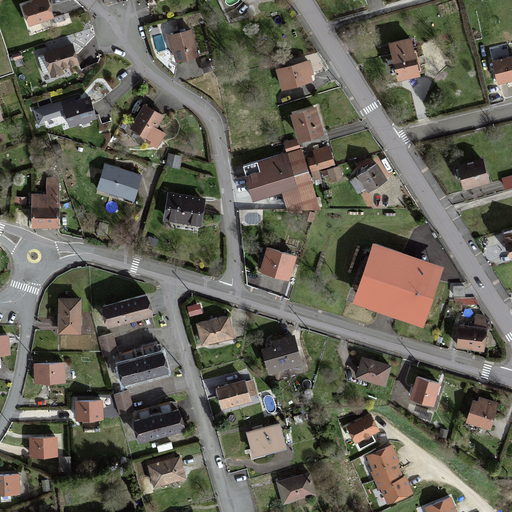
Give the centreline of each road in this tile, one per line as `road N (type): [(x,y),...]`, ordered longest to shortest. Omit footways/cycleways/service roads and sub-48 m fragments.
road 1 (residential): [(231,294),(216,117),(147,70),(118,24)]
road 2 (residential): [(231,294),(511,380)]
road 3 (residential): [(232,511),(168,293),(171,276)]
road 4 (residential): [(388,137),(511,333)]
road 5 (residential): [(0,427),(24,356),(21,298)]
road 6 (residential): [(511,104),(388,137)]
road 7 (residential): [(320,30),(388,137)]
road 8 (residential): [(49,254),(85,253),(171,276)]
